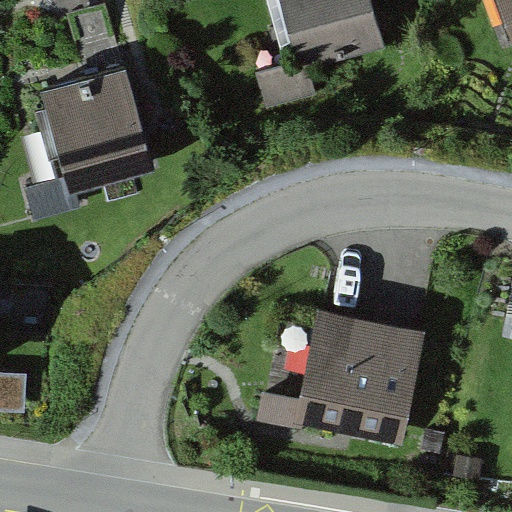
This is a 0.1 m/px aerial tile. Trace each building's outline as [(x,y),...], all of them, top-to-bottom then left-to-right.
[(381,42),(369,0),(286,0),(303,62),(260,73),(268,103),(313,91),(305,62),(381,42)] [(84,77),(46,88),(69,172),(26,183),(34,213),(78,201),(73,183),(149,163),(107,8),(69,19),(84,77)] [(418,334),(321,314),(303,399),(265,391),(260,415),(299,423),(301,413),(398,433),(418,334)] [(446,434),(426,430),(422,452),(442,456),(446,434)] [(481,461),(459,457),(455,476),(477,480),(481,461)]
